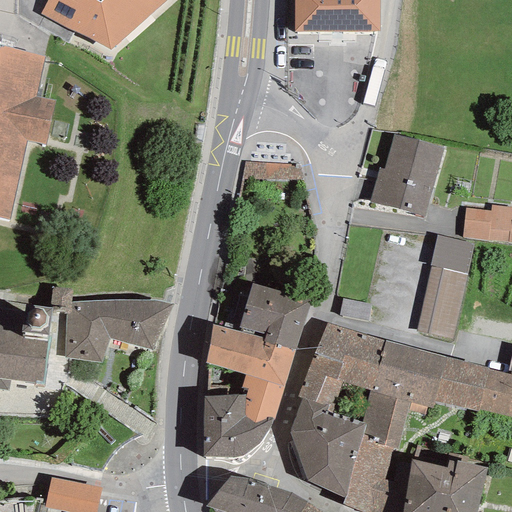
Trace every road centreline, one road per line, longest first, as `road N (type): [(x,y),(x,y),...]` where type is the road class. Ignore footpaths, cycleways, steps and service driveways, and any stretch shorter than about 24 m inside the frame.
road 1 (tertiary): [(181,484),(189,323),(238,101)]
road 2 (residential): [(273,469),(324,307),(338,161)]
road 3 (residential): [(338,161),(376,84),(392,0)]
road 4 (residential): [(0,476),(159,486)]
